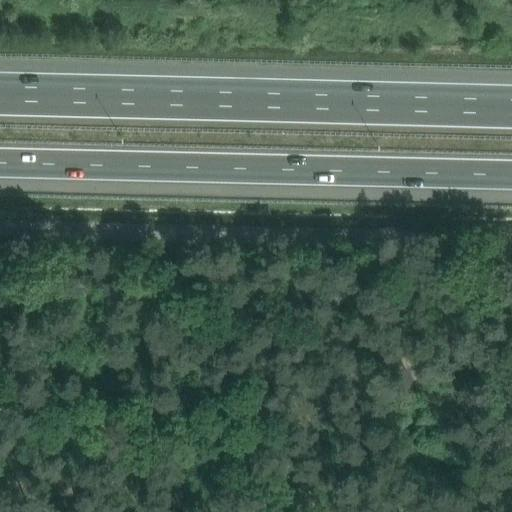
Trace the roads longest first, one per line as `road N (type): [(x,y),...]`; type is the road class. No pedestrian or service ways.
road 1 (motorway): [(511,104),(0,91)]
road 2 (unclassified): [(0,228),(511,240)]
road 3 (motorway): [(0,164),(511,175)]
